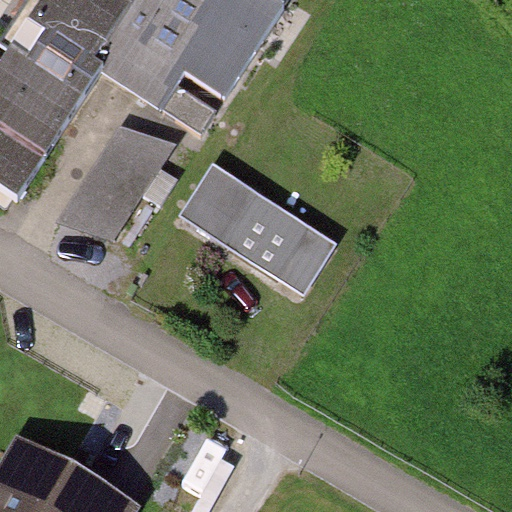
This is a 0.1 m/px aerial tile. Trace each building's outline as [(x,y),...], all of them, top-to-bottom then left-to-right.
[(131,8),(136,0),(50,0),(0,76),(0,193),(18,205),(103,77),(97,73),(138,12),(131,8)] [(97,73),(103,77),(202,142),(216,120),(177,94),(187,79),(226,104),(284,17),(257,0),(136,0),(131,8),(138,12),(97,73)] [(178,153),(121,134),(56,231),(115,250),(178,153)] [(188,223),(312,301),(344,251),(221,172),(188,223)] [(124,511),(22,454),(0,493),(0,511),(124,511)]
